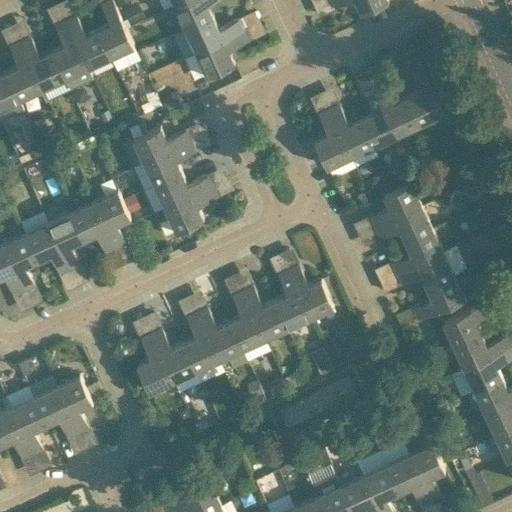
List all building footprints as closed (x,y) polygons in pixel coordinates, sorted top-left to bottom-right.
[(111,20),(99,26),(111,53),(134,42),(114,0),(103,0),(102,1),(111,20)] [(181,0),(176,3),(187,26),(214,13),(208,1),(209,0),(181,0)] [(333,0),(336,4),(344,0),(357,0),(361,8),(379,0),(333,0)] [(142,16),(137,3),(122,10),(128,22),(142,16)] [(77,12),(67,17),(88,63),(111,53),(99,26),(86,32),(77,12)] [(219,25),(214,13),(187,26),(197,49),(244,27),(239,16),(219,25)] [(65,41),(53,47),(66,74),(71,86),(94,75),(88,63),(67,17),(56,22),(65,41)] [(249,37),(244,27),(197,49),(208,72),(235,59),(229,46),(249,37)] [(31,33),(21,38),(43,85),(66,74),(53,47),(40,53),(31,33)] [(20,63),(7,69),(20,96),(43,85),(21,38),(10,43),(20,63)] [(408,93),(420,120),(443,109),(421,63),(410,68),(420,88),(408,93)] [(0,104),(20,96),(7,69),(0,71),(0,104)] [(397,131),(420,120),(408,93),(395,99),(386,79),(375,84),(397,131)] [(374,142),(397,131),(375,84),(365,89),(374,109),(361,114),(374,142)] [(163,95),(169,108),(185,100),(179,87),(163,95)] [(329,106),(351,152),(352,152),(357,163),(379,153),(373,142),(374,142),(361,114),(349,120),(340,101),(329,106)] [(328,163),(351,152),(329,106),(319,110),(328,130),(315,136),(328,163)] [(108,108),(101,111),(105,119),(111,116),(108,108)] [(135,135),(146,130),(141,119),(130,124),(135,135)] [(145,158),(192,137),(187,126),(167,136),(161,123),(155,126),(146,130),(135,135),(145,158)] [(62,133),(54,124),(44,134),(52,143),(62,133)] [(477,138),(472,128),(471,125),(461,130),(467,143),(477,138)] [(156,181),(183,169),(177,156),(196,147),(192,137),(145,158),(155,180),(156,181)] [(30,154),(42,149),(39,140),(26,145),(30,154)] [(156,181),(166,205),(213,183),(208,172),(188,181),(183,169),(156,181)] [(501,180),(496,169),(483,174),(489,186),(501,180)] [(412,179),(403,183),(385,191),(391,204),(371,213),(376,224),(422,202),(412,179)] [(213,183),(166,205),(177,228),(204,215),(198,202),(218,193),(213,183)] [(118,186),(95,197),(117,244),(127,239),(118,219),(131,213),(130,211),(123,198),(118,186)] [(359,192),(362,200),(371,196),(368,188),(359,192)] [(123,198),(130,211),(141,206),(135,192),(123,198)] [(72,208),(85,235),(97,229),(106,249),(117,244),(95,197),(72,208)] [(511,215),(511,204),(509,198),(498,204),(505,219),(511,215)] [(422,202),(376,224),(381,234),(400,225),(406,238),(433,225),(422,202)] [(43,208),(22,217),(25,224),(46,214),(43,208)] [(72,241),(85,235),(72,208),(49,218),(71,265),(81,260),(72,241)] [(26,229),(39,256),(51,250),(60,270),(71,265),(49,218),(26,229)] [(433,225),(406,238),(412,250),(392,259),(397,270),(444,248),(433,225)] [(26,229),(3,240),(25,287),(35,282),(26,262),(39,256),(26,229)] [(3,240),(0,241),(0,274),(6,272),(15,291),(25,287),(3,240)] [(444,248),(397,270),(402,280),(422,271),(428,284),(455,271),(444,248)] [(311,313),(316,310),(334,302),(322,275),(309,281),(300,261),(290,266),(311,313)] [(311,313),(290,266),(279,271),(288,291),(276,296),(288,323),(311,313)] [(419,316),(437,307),(450,301),(465,294),(455,271),(428,284),(433,296),(414,305),(419,316)] [(288,323),(276,296),(263,302),(254,282),(244,287),(265,334),(288,323)] [(265,334),(244,287),(233,292),(242,312),(230,318),(242,345),(265,334)] [(444,317),(455,340),(481,328),(476,316),(495,307),(490,296),(472,304),(444,317)] [(242,345),(230,318),(217,323),(208,304),(198,309),(219,355),(242,345)] [(219,355),(198,309),(187,313),(196,333),(184,339),(196,366),(219,355)] [(196,366),(184,339),(172,345),(163,325),(152,330),(173,377),(196,366)] [(455,340),(465,363),(511,342),(507,332),(487,341),(481,328),(455,340)] [(173,377),(152,330),(142,335),(151,354),(138,360),(150,387),(173,377)] [(428,341),(418,346),(422,354),(432,350),(428,341)] [(476,386),(503,374),(497,362),(511,354),(511,343),(511,342),(465,363),(476,386)] [(328,354),(316,360),(321,371),(333,364),(328,354)] [(31,355),(19,360),(25,370),(36,365),(31,355)] [(300,382),(294,370),(285,374),(291,386),(300,382)] [(81,371),(58,382),(79,429),(89,424),(80,404),(93,398),(81,371)] [(476,386),(486,409),(511,397),(511,384),(508,387),(503,374),(476,386)] [(266,398),(263,392),(260,385),(258,381),(257,377),(247,382),(249,385),(246,386),(247,386),(248,390),(252,398),(252,399),(253,398),(254,398),(256,403),(265,399),(266,398)] [(68,434),(79,429),(58,382),(35,392),(47,420),(59,414),(68,434)] [(34,426),(47,420),(35,392),(11,403),(33,450),(44,445),(34,426)] [(511,397),(486,409),(497,432),(511,425),(511,397)] [(232,404),(236,412),(243,409),(239,401),(232,404)] [(23,455),(33,450),(11,403),(0,408),(0,439),(1,441),(14,435),(23,455)] [(190,413),(186,405),(178,409),(182,417),(190,413)] [(203,410),(197,408),(191,411),(196,420),(205,416),(203,410)] [(396,424),(392,416),(381,421),(385,429),(396,424)] [(511,425),(497,432),(507,456),(511,453),(511,425)] [(354,444),(362,441),(358,432),(350,436),(354,444)] [(433,439),(410,450),(432,496),(442,491),(433,472),(446,466),(433,439)] [(421,501),(432,496),(410,450),(387,460),(400,487),(412,481),(421,501)] [(395,511),(387,493),(400,487),(387,460),(364,471),(383,511),(395,511)] [(345,511),(353,508),(341,481),(336,471),(313,482),(318,492),(327,511),(345,511)] [(383,511),(364,471),(341,481),(353,508),(366,503),(370,511),(383,511)] [(198,511),(223,501),(213,478),(183,491),(165,500),(170,511),(189,502),(194,511),(198,511)] [(327,511),(318,492),(295,503),(299,511),(327,511)] [(228,511),(223,501),(198,511),(228,511)] [(274,511),(299,511),(295,503),(274,511)]
